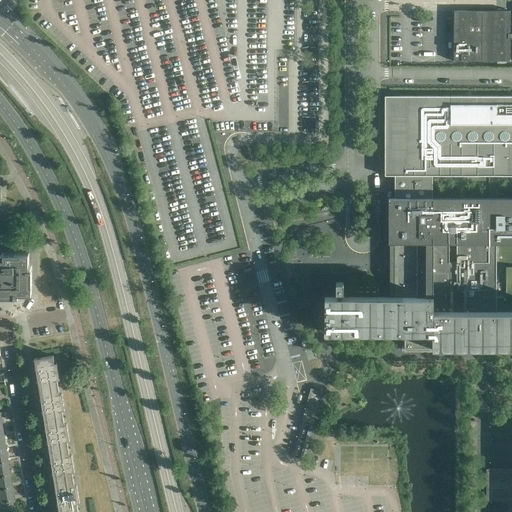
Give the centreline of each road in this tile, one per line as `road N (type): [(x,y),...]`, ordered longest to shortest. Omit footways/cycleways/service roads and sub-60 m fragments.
road 1 (secondary): [(204,511),(108,151),(88,114),(0,19)]
road 2 (secondary): [(0,103),(35,152),(69,225),(147,511)]
road 3 (residential): [(35,511),(13,327)]
road 4 (unclassified): [(351,182),(350,237),(362,247),(372,237),(372,177)]
road 5 (unclassified): [(511,74),(374,73)]
road 6 (unclassified): [(374,3),(496,4)]
